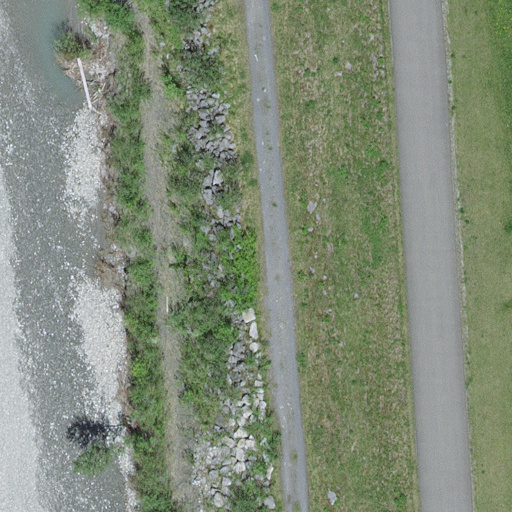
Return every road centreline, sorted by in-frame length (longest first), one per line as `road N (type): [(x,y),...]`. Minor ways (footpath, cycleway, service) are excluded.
road 1 (track): [(297,511),(255,0)]
road 2 (unclassified): [(414,0),(445,511)]
